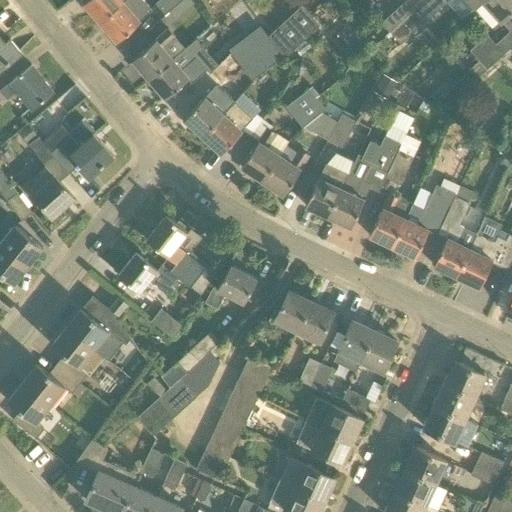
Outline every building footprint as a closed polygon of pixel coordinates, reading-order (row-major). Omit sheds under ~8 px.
[(101,23),(124,4),(120,0),(87,0),(84,3),(101,23)] [(152,11),(145,3),(142,0),(128,0),(124,4),(101,23),(117,42),(152,11)] [(166,14),(183,0),(159,0),(157,3),(166,14)] [(181,16),(195,3),(192,0),(184,0),(175,8),(181,16)] [(407,0),(382,23),(392,33),(414,13),(428,0),(407,0)] [(428,0),(414,13),(425,23),(447,3),(450,0),(428,0)] [(450,0),(447,3),(463,20),(475,9),(483,2),(484,3),(485,2),(487,0),(450,0)] [(511,0),(487,0),(485,2),(501,20),(500,21),(501,22),(511,11),(511,0)] [(286,58),(321,26),(302,5),(270,35),(286,58)] [(270,41),(259,28),(230,52),(239,64),(270,41)] [(185,49),(175,38),(168,30),(133,60),(149,79),(173,58),(185,49)] [(11,39),(6,42),(0,34),(0,69),(21,52),(11,39)] [(479,60),(496,45),(487,36),(470,51),(479,60)] [(173,58),(149,79),(166,98),(189,77),(192,81),(207,68),(211,72),(220,63),(206,48),(197,39),(185,49),(173,58)] [(281,56),(270,41),(239,64),(252,80),(281,56)] [(487,70),(505,54),(496,45),(479,60),(487,70)] [(303,55),(291,63),(298,76),(312,68),(303,55)] [(236,64),(230,57),(223,64),(229,71),(236,64)] [(479,60),(457,82),(465,91),(487,70),(479,60)] [(32,64),(0,91),(7,99),(18,90),(33,109),(54,92),(44,79),(42,80),(31,66),(32,65),(32,64)] [(390,97),(391,96),(394,90),(402,95),(405,88),(397,84),(398,83),(384,76),(376,89),(390,97)] [(219,114),(221,112),(235,100),(217,84),(201,102),(184,120),(200,135),(219,114)] [(405,88),(402,95),(399,100),(397,103),(407,108),(415,93),(405,88)] [(322,112),(326,110),(310,89),(287,108),(304,128),(324,114),(324,115),(325,114),(322,112)] [(244,129),(252,134),(264,118),(257,113),(263,108),(243,92),(235,100),(221,112),(219,114),(200,135),(222,154),(244,129)] [(337,122),(324,115),(324,114),(304,128),(304,129),(312,132),(327,140),(337,122)] [(343,148),(357,122),(343,114),(338,122),(337,122),(327,140),(343,148)] [(289,142),(277,134),(270,129),(273,124),(264,118),(252,134),(258,138),(240,165),(263,181),(288,144),(289,142)] [(362,149),(372,126),(360,121),(350,144),(362,149)] [(30,144),(39,137),(30,125),(21,133),(30,144)] [(43,141),(52,152),(60,145),(71,156),(70,157),(90,179),(114,156),(94,133),(80,145),(61,125),(43,141)] [(52,152),(43,141),(39,137),(30,144),(43,161),(52,152)] [(386,177),(399,151),(401,145),(385,137),(380,147),(370,142),(363,157),(359,155),(350,175),(349,174),(328,217),(352,228),(369,189),(379,193),(386,177)] [(301,150),(299,151),(288,144),(263,181),(284,195),(310,156),(301,150)] [(347,172),(353,162),(335,151),(329,161),(347,172)] [(386,177),(402,184),(414,158),(399,151),(386,177)] [(328,217),(349,174),(326,164),(306,206),(328,217)] [(52,217),(74,197),(45,166),(22,188),(32,199),(34,197),(52,217)] [(12,185),(2,193),(8,201),(22,221),(33,214),(18,193),(12,185)] [(433,221),(442,225),(455,197),(457,194),(441,187),(437,185),(418,225),(406,219),(392,247),(416,258),(433,221)] [(462,186),(457,197),(469,203),(474,192),(462,186)] [(392,247),(406,219),(393,213),(400,198),(390,193),(370,236),(392,247)] [(457,197),(455,197),(442,225),(452,230),(434,266),(457,277),(471,249),(470,249),(458,243),(465,228),(460,226),(470,204),(469,203),(457,197)] [(215,275),(206,267),(178,245),(189,232),(166,215),(146,240),(169,258),(164,264),(180,278),(202,295),(215,275)] [(0,244),(29,266),(43,248),(15,226),(0,244)] [(511,259),(511,234),(509,233),(506,240),(497,235),(494,241),(477,233),(470,249),(471,249),(457,277),(480,288),(492,262),(507,270),(511,259)] [(0,273),(14,285),(29,266),(0,244),(0,273)] [(180,278),(164,264),(159,271),(136,253),(119,275),(140,292),(150,280),(167,294),(180,278)] [(244,303),(257,279),(232,265),(219,289),(215,287),(207,302),(218,308),(226,294),(244,303)] [(298,331),(312,301),(289,291),(276,320),(298,331)] [(119,298),(110,309),(119,316),(128,304),(119,298)] [(312,301),(298,331),(320,341),(334,312),(312,301)] [(81,309),(67,327),(95,350),(109,331),(99,323),(81,309)] [(110,309),(99,323),(109,331),(126,344),(131,339),(115,320),(119,316),(110,309)] [(152,323),(174,339),(184,325),(162,309),(152,323)] [(362,361),(375,331),(353,321),(339,350),(362,361)] [(81,368),(95,350),(67,327),(52,346),(69,359),(61,368),(81,384),(88,374),(81,368)] [(375,331),(362,361),(384,371),(397,342),(375,331)] [(189,352),(200,361),(219,343),(210,333),(189,352)] [(185,375),(200,361),(189,352),(174,366),(185,375)] [(244,369),(267,380),(272,369),(249,358),(244,369)] [(311,386),(321,363),(310,358),(300,381),(311,386)] [(445,384),(475,398),(485,375),(456,362),(445,384)] [(321,363),(311,386),(323,392),(333,369),(321,363)] [(81,384),(61,368),(54,377),(37,364),(23,383),(51,405),(65,387),(73,393),(81,384)] [(174,366),(162,377),(171,388),(181,379),(185,375),(174,366)] [(262,391),(267,380),(244,369),(239,380),(262,391)] [(171,388),(170,389),(186,407),(197,397),(181,379),(171,388)] [(256,402),(262,391),(239,380),(234,391),(256,402)] [(36,423),(51,405),(23,383),(8,401),(24,414),(17,424),(37,439),(44,430),(36,423)] [(465,420),(475,398),(445,384),(435,406),(465,420)] [(511,415),(511,387),(501,410),(511,415)] [(175,417),(186,407),(170,389),(167,391),(159,399),(175,417)] [(343,401),(366,412),(371,400),(348,390),(343,401)] [(251,413),(256,402),(234,391),(228,402),(251,413)] [(307,421),(352,441),(362,419),(318,398),(307,421)] [(165,426),(175,417),(159,399),(149,408),(165,426)] [(246,424),(251,413),(228,402),(223,414),(246,424)] [(454,442),(465,420),(435,406),(425,428),(454,442)] [(154,436),(165,426),(149,408),(137,418),(154,436)] [(241,435),(246,424),(223,414),(218,425),(241,435)] [(342,464),(352,441),(307,421),(297,443),(342,464)] [(235,447),(241,435),(218,425),(213,436),(235,447)] [(230,458),(235,447),(213,436),(207,447),(230,458)] [(105,447),(93,439),(77,462),(95,470),(105,447)] [(225,469),(230,458),(207,447),(202,458),(225,469)] [(406,470),(435,484),(445,461),(416,448),(406,470)] [(153,479),(164,455),(151,449),(140,473),(153,479)] [(499,474),(504,463),(482,452),(476,464),(499,474)] [(220,480),(225,469),(202,458),(197,469),(220,480)] [(280,480),(325,500),(335,478),(291,458),(280,480)] [(175,460),(164,484),(176,489),(187,465),(175,460)] [(111,511),(123,511),(135,487),(139,478),(103,462),(98,472),(99,472),(86,501),(111,511)] [(494,486),(499,474),(476,464),(471,475),(494,486)] [(425,506),(435,484),(406,470),(396,492),(425,506)] [(290,511),(319,511),(325,500),(280,480),(270,502),(290,511)] [(204,481),(196,497),(205,501),(212,485),(204,481)] [(151,511),(158,497),(135,487),(123,511),(151,511)] [(422,511),(425,506),(396,492),(386,511),(422,511)] [(501,511),(511,511),(511,503),(496,496),(490,507),(501,511)] [(158,497),(151,511),(180,511),(183,508),(158,497)] [(240,511),(256,511),(259,506),(244,500),(239,511),(240,511)] [(481,511),(484,506),(475,502),(470,511),(481,511)]
